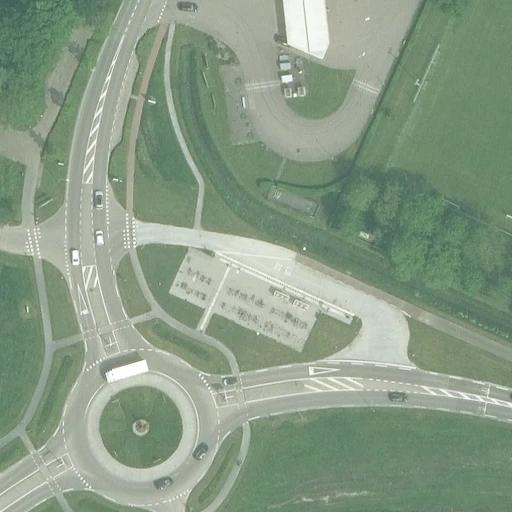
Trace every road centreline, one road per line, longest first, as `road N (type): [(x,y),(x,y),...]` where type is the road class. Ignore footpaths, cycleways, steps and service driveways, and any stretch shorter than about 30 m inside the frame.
road 1 (residential): [(100,0),(33,152),(33,244)]
road 2 (tertiary): [(88,238),(87,178),(100,104),(139,0)]
road 3 (secondary): [(374,382),(284,376),(189,386)]
road 4 (secondary): [(206,440),(244,416),(374,382)]
road 5 (tertiary): [(88,238),(81,291),(103,378)]
road 6 (secondary): [(511,408),(374,382)]
road 7 (tertiary): [(136,366),(88,238)]
